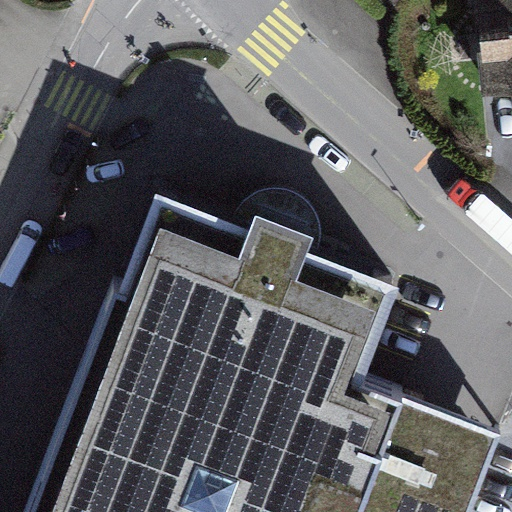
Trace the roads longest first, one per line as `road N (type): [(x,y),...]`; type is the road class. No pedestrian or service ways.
road 1 (residential): [(511,252),(273,42),(241,0)]
road 2 (residential): [(142,0),(0,228)]
